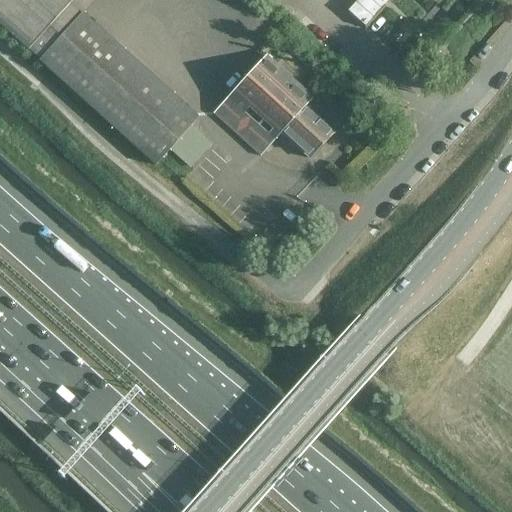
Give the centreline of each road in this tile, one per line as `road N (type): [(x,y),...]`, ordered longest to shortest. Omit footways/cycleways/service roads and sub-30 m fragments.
road 1 (tertiary): [(204,511),(466,217),(511,150)]
road 2 (motorway): [(330,511),(0,215)]
road 3 (unclassified): [(297,287),(511,33)]
road 4 (motorway): [(0,318),(154,456)]
